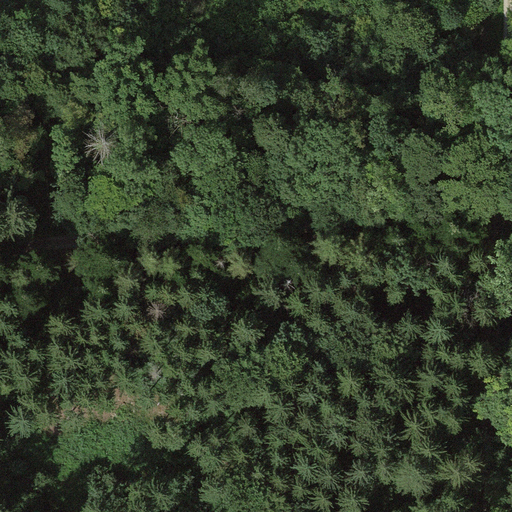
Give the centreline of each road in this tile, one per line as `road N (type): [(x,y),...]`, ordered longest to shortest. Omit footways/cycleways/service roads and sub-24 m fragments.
road 1 (track): [(0,221),(86,231),(388,192),(511,206)]
road 2 (track): [(467,511),(490,207),(487,0)]
